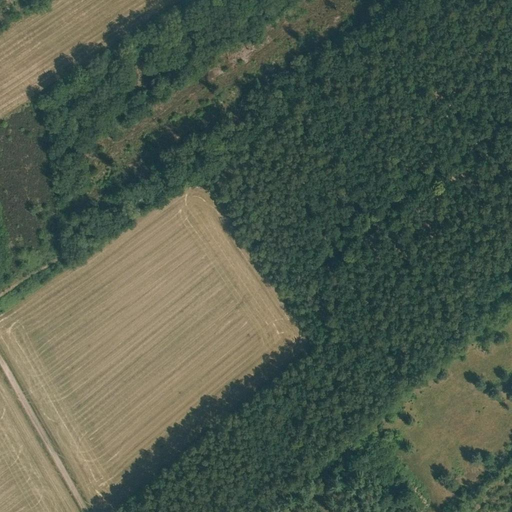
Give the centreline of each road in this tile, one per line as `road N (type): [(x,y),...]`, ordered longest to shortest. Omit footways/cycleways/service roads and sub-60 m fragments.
road 1 (track): [(0,296),(133,211),(181,165),(324,69),(401,0)]
road 2 (track): [(87,511),(0,359)]
